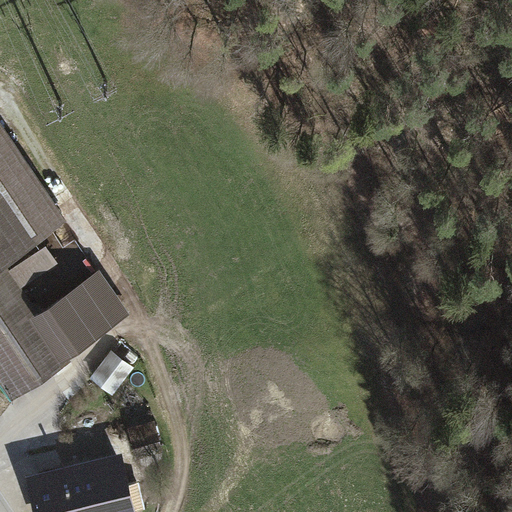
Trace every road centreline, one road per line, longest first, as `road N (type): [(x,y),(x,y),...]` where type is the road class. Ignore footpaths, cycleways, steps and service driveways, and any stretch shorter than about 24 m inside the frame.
road 1 (track): [(0,95),(135,313)]
road 2 (track): [(168,511),(179,433),(135,313)]
road 3 (track): [(135,313),(0,458)]
